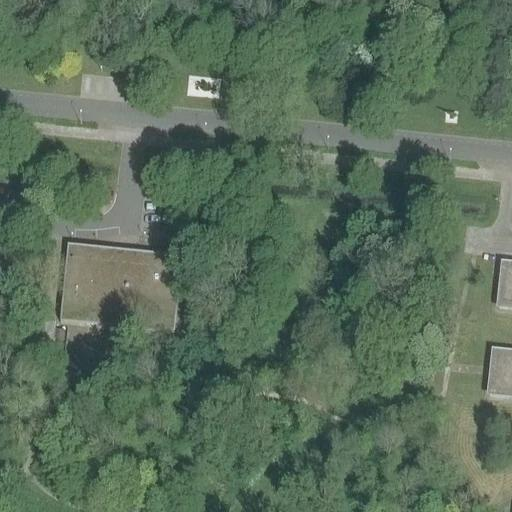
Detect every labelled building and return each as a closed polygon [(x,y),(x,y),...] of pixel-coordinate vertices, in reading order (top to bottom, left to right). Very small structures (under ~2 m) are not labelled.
[(169,207),(166,239),(175,241),(178,208),(169,207)] [(0,275),(16,277),(19,252),(0,249),(0,275)] [(181,260),(125,254),(67,249),(60,325),(174,336),(181,260)] [(511,270),(507,269),(507,268),(503,268),(499,307),(498,309),(511,310),(511,357),(493,355),(489,397),(511,399),(511,270)] [(43,323),(41,342),(53,343),(55,324),(43,323)]
